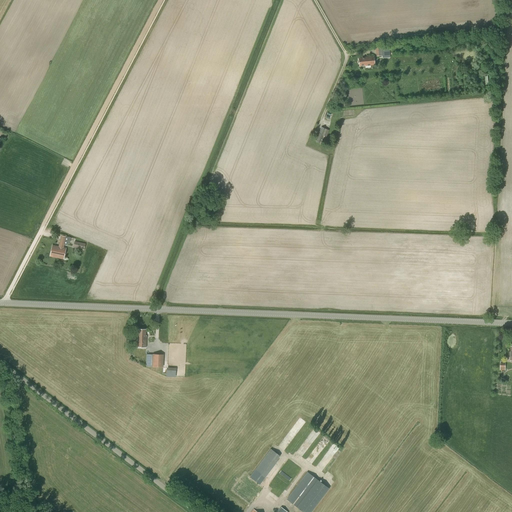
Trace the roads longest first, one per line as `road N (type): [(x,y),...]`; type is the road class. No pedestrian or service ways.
road 1 (tertiary): [(511,322),(0,302)]
road 2 (track): [(3,302),(160,0)]
road 3 (unclassified): [(196,511),(0,362)]
